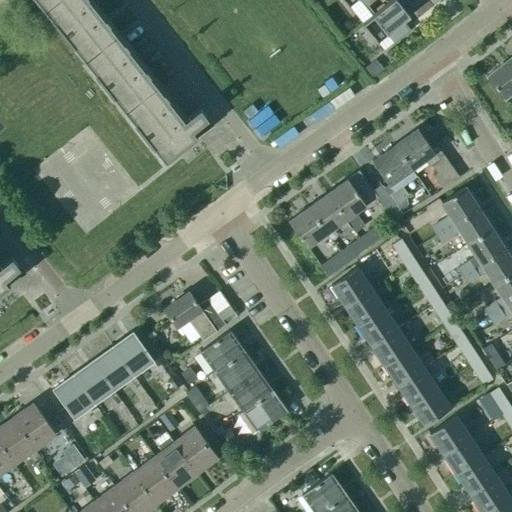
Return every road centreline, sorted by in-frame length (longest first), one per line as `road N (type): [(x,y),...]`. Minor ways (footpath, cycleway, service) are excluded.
road 1 (residential): [(355,415),(217,216)]
road 2 (residential): [(270,178),(134,0)]
road 3 (residential): [(270,178),(433,61)]
road 4 (residential): [(79,318),(217,216)]
road 5 (residential): [(224,511),(355,415)]
road 6 (residential): [(433,61),(511,181)]
road 7 (residential): [(79,318),(0,217)]
